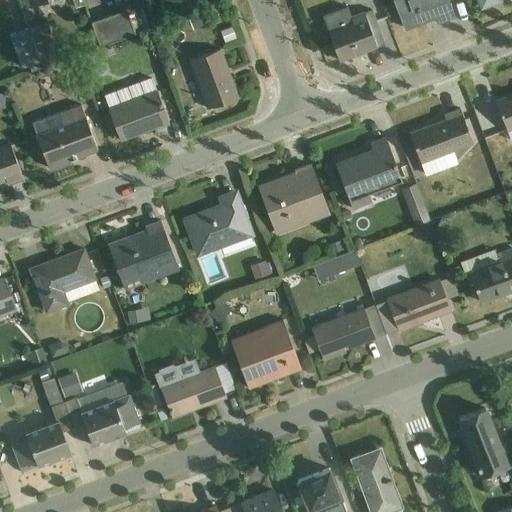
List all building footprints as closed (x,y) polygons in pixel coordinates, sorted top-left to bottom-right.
[(392,0),(403,32),(453,15),(447,0),(392,0)] [(475,0),(480,11),(511,0),(475,0)] [(103,49),(135,35),(123,8),(92,22),(103,49)] [(335,62),(382,44),(369,9),(349,16),(351,21),(323,31),(335,62)] [(40,22),(6,35),(22,74),(56,61),(40,22)] [(207,109),(238,97),(219,49),(189,61),(207,109)] [(119,143),(169,125),(153,79),(102,97),(119,143)] [(510,137),(511,136),(511,98),(497,105),(510,137)] [(47,170),(94,154),(78,106),(31,122),(47,170)] [(423,170),(472,149),(457,112),(407,134),(423,170)] [(0,185),(20,177),(5,140),(0,141),(0,185)] [(350,203),(400,184),(384,142),(333,161),(350,203)] [(278,234),(325,216),(307,168),(259,187),(278,234)] [(415,182),(401,187),(417,238),(432,233),(415,182)] [(199,258),(253,239),(235,188),(180,208),(199,258)] [(126,291),(175,272),(157,224),(107,243),(126,291)] [(95,281),(85,248),(26,266),(40,313),(69,304),(65,290),(95,281)] [(332,271),(358,265),(355,250),(329,256),(332,271)] [(477,303),(511,289),(511,264),(508,254),(464,272),(477,303)] [(254,279),(271,272),(264,258),(248,265),(254,279)] [(0,316),(14,311),(2,278),(0,278),(0,316)] [(398,330),(447,312),(434,278),(385,296),(398,330)] [(322,358),(373,339),(360,305),(309,324),(322,358)] [(248,388),(300,368),(282,323),(231,344),(248,388)] [(172,418),(224,400),(209,359),(157,378),(172,418)] [(216,364),(224,387),(231,384),(223,362),(216,364)] [(63,395),(79,390),(73,371),(56,376),(63,395)] [(90,446),(143,427),(126,379),(73,398),(90,446)] [(481,481),(509,470),(486,407),(457,417),(481,481)] [(19,472),(67,455),(50,408),(2,425),(19,472)] [(368,511),(393,511),(403,508),(380,447),(349,458),(368,511)] [(307,511),(335,504),(326,472),(297,480),(307,511)] [(244,511),(278,511),(272,490),(241,500),(244,511)]
